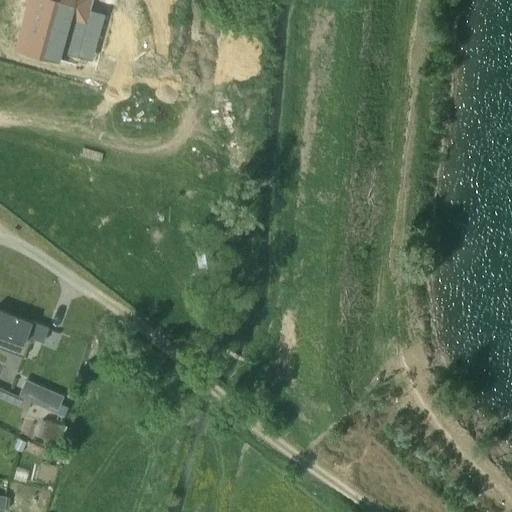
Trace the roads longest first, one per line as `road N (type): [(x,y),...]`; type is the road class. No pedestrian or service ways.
road 1 (track): [(511,494),(441,424),(395,356),(394,275),(425,0)]
road 2 (track): [(92,297),(356,511)]
